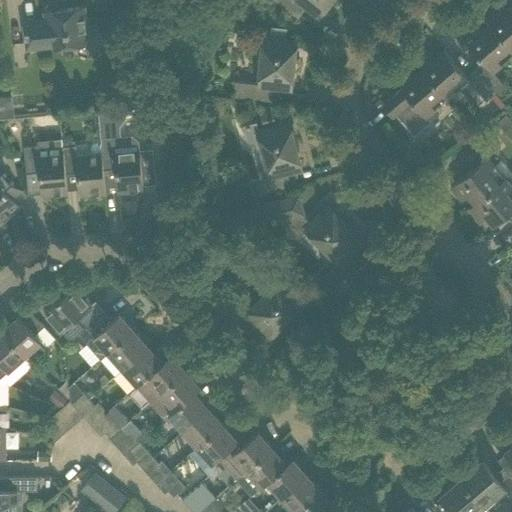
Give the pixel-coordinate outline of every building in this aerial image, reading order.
[(276,0),(298,17),(307,6),(319,15),(330,0),(276,0)] [(511,6),(511,4),(502,12),(497,6),(483,17),(488,23),(511,52),(511,6)] [(88,43),(84,7),(45,12),(46,20),(23,23),(27,49),(54,45),(55,47),(88,43)] [(492,71),(511,53),(511,52),(488,23),(480,30),(475,24),(462,35),(485,63),(477,71),(491,87),(496,93),(504,86),(492,71)] [(291,88),(296,40),(264,37),(259,84),(236,82),(234,96),(275,100),(276,86),(291,88)] [(430,51),(417,62),(447,98),(469,80),(444,49),(435,57),(430,51)] [(426,117),(447,98),(417,62),(422,68),(413,75),(408,69),(395,80),(402,89),(382,105),(393,117),(396,114),(414,135),(430,121),(426,117)] [(0,118),(15,117),(12,96),(0,97),(0,118)] [(167,103),(153,105),(155,118),(166,117),(169,116),(167,103)] [(155,183),(152,150),(140,151),(138,141),(132,134),(121,136),(120,126),(126,118),(125,107),(98,110),(101,144),(100,144),(101,153),(103,170),(115,168),(117,192),(144,189),(143,184),(155,183)] [(261,176),(246,180),(250,196),(271,190),(291,185),(287,172),(301,168),(289,122),(269,127),(258,130),(263,150),(254,153),(261,176)] [(163,128),(159,131),(159,138),(170,138),(169,129),(169,127),(163,128)] [(505,177),(488,157),(500,146),(492,137),(467,158),(474,167),(450,187),(461,200),(467,195),(474,203),(505,177)] [(65,173),(63,152),(38,154),(37,145),(24,146),(26,173),(39,172),(41,195),(67,193),(66,173),(65,173)] [(106,193),(103,170),(101,153),(75,156),(74,146),(62,147),(63,152),(65,173),(66,173),(77,172),(80,196),(106,193)] [(0,222),(1,223),(21,206),(5,188),(14,180),(0,163),(0,222)] [(511,185),(505,177),(474,203),(468,208),(479,222),(485,217),(493,225),(511,209),(511,185)] [(322,279),(333,289),(362,259),(352,250),(362,239),(328,206),(311,223),(302,214),(304,214),(299,194),(264,204),(269,224),(282,220),(299,237),(306,230),(339,261),(322,279)] [(218,309),(247,337),(257,327),(267,338),(301,303),(277,281),(245,314),(228,298),(218,309)] [(77,333),(85,327),(103,310),(95,301),(91,304),(75,285),(45,312),(70,340),(77,333)] [(18,315),(1,330),(24,356),(40,342),(34,335),(44,327),(28,308),(19,316),(18,315)] [(112,319),(103,310),(85,327),(77,333),(101,359),(108,353),(134,329),(119,313),(112,319)] [(149,345),(134,329),(108,353),(122,369),(149,345)] [(0,376),(24,356),(1,330),(0,331),(0,376)] [(122,369),(137,384),(172,354),(171,353),(171,354),(163,345),(154,352),(149,345),(122,369)] [(186,370),(172,354),(137,384),(151,401),(186,370)] [(167,413),(168,415),(200,386),(186,370),(151,401),(164,416),(167,413)] [(201,386),(200,386),(168,415),(182,431),(209,407),(195,392),(201,386)] [(77,408),(88,397),(83,392),(72,402),(77,408)] [(88,397),(77,408),(83,414),(94,404),(88,397)] [(182,431),(197,447),(223,423),(209,407),(182,431)] [(107,411),(92,424),(100,434),(101,435),(104,431),(105,432),(109,436),(121,426),(107,411)] [(145,434),(130,419),(128,421),(127,420),(109,436),(123,453),(145,434)] [(238,440),(223,423),(197,447),(189,454),(209,475),(216,469),(212,463),(218,458),(230,447),(238,440)] [(53,442),(65,432),(59,426),(47,436),(53,442)] [(234,452),(230,447),(218,458),(236,478),(272,446),(258,430),(234,452)] [(152,456),(139,441),(145,435),(145,434),(123,453),(133,463),(136,460),(141,466),(152,456)] [(287,463),(272,446),(236,478),(251,495),(267,481),(287,463)] [(170,468),(163,460),(159,463),(152,456),(141,466),(155,482),(170,468)] [(267,481),(281,497),(307,474),(293,457),(287,463),(267,481)] [(461,479),(484,505),(494,496),(510,507),(511,505),(511,476),(511,475),(504,466),(503,467),(508,473),(499,480),(483,461),(461,479)] [(173,496),(185,486),(180,479),(170,468),(155,482),(164,493),(168,489),(173,496)] [(95,471),(82,488),(111,511),(113,511),(126,496),(95,471)] [(296,511),(322,490),(307,474),(281,497),(293,511),(296,511)] [(37,489),(37,476),(0,476),(0,511),(10,511),(10,502),(18,502),(18,489),(37,489)] [(489,511),(484,505),(461,479),(440,496),(453,511),(489,511)] [(203,481),(182,499),(188,505),(193,511),(199,511),(211,502),(217,496),(208,487),(203,481)] [(330,511),(336,507),(322,490),(296,511),(330,511)] [(234,511),(262,511),(255,503),(251,507),(245,500),(234,511)] [(220,511),(211,502),(199,511),(220,511)]
